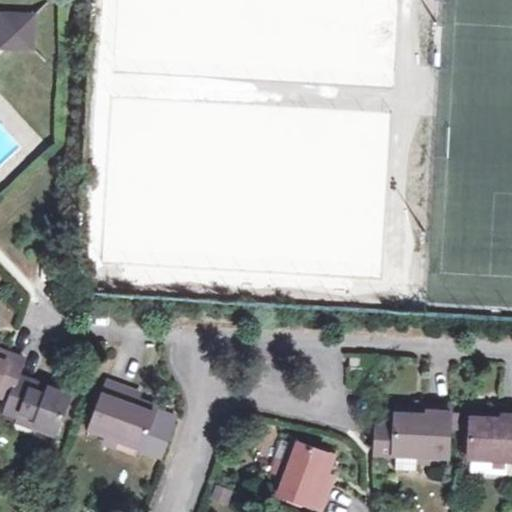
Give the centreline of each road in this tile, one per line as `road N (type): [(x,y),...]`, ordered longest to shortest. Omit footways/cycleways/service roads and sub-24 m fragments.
road 1 (residential): [(330,344),(511,352)]
road 2 (residential): [(208,391),(304,405),(326,399),(330,344)]
road 3 (residential): [(34,315),(61,327),(191,336)]
road 4 (residential): [(191,336),(330,344)]
road 5 (residential): [(208,391),(168,511)]
